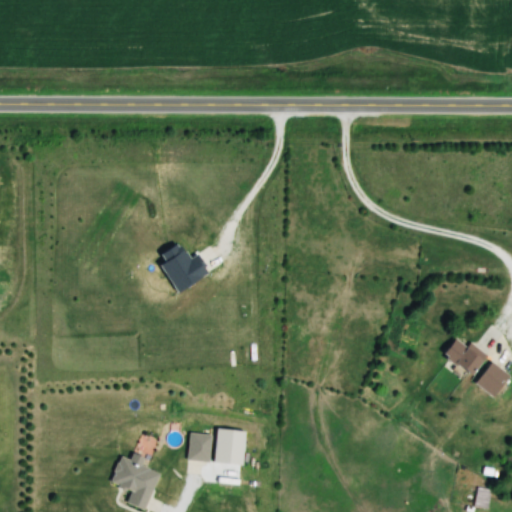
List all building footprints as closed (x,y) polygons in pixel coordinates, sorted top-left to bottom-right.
[(470,342),(465,348),(454,338),(441,353),(467,375),(485,355),(470,342)] [(508,375),(489,361),(473,383),(492,397),(508,375)] [(208,433),(186,434),(188,463),(209,462),(208,433)] [(109,483),(130,491),(126,502),(144,509),(157,472),(118,458),(109,483)] [(487,508),(489,490),(477,488),(474,506),(487,508)]
